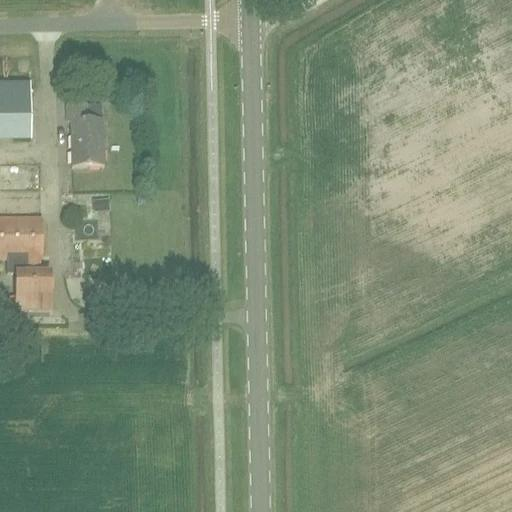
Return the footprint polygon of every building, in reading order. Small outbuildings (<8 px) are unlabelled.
[(0,142),(29,142),(29,86),(0,86),(0,142)] [(101,107),(65,108),(65,123),(69,123),(70,170),(102,169),(101,107)] [(14,180),(15,194),(40,192),(39,179),(14,180)] [(92,202),(92,214),(108,214),(108,201),(92,202)] [(40,221),(0,221),(0,262),(6,262),(6,277),(14,277),(14,314),(48,314),(48,312),(48,298),(48,276),(38,276),(37,262),(40,262),(40,221)]
